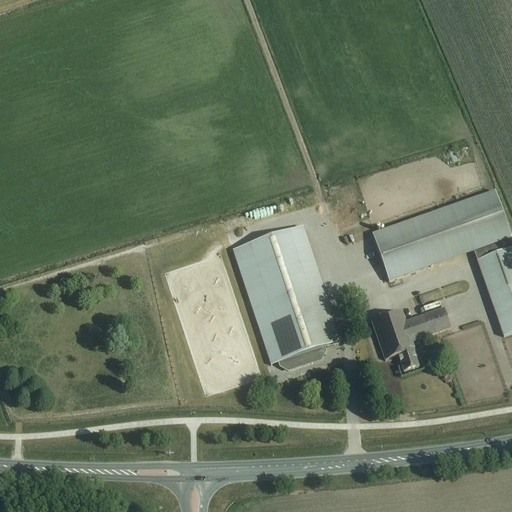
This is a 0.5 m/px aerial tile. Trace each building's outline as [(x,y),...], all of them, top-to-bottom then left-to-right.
[(362,186),(367,198),(370,197),(365,184),(362,186)] [(355,204),(351,188),(329,195),(334,210),(355,204)] [(389,284),(474,254),(503,338),(511,335),(511,241),(495,193),(372,236),(389,284)] [(229,222),(234,240),(280,227),(279,222),(293,218),(289,205),(229,222)] [(413,215),(426,211),(425,205),(412,209),(413,215)] [(347,241),(353,239),(347,224),(341,227),(347,241)] [(281,368),(288,371),(320,361),(325,351),(324,349),(340,344),(301,229),(233,252),(271,367),(279,364),(281,368)] [(398,357),(404,373),(419,368),(415,358),(418,358),(412,343),(451,329),(444,310),(405,323),(402,312),(371,323),(385,362),(398,357)] [(272,375),(276,388),(285,385),(281,373),(272,375)]
